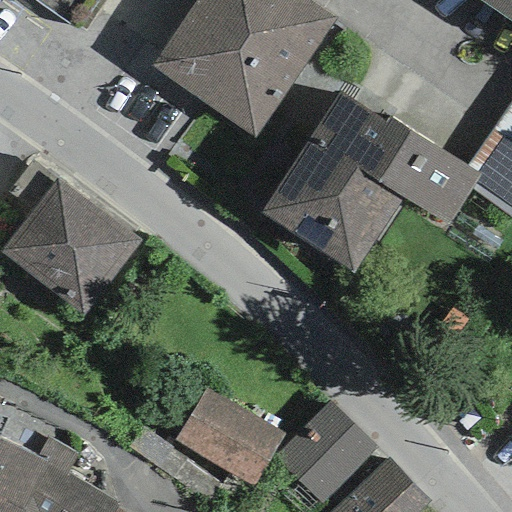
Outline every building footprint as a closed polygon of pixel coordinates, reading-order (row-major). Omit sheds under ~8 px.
[(34,0),(83,34),(105,2),(102,0),(34,0)] [(327,17),(302,0),(190,0),(154,57),(252,131),(327,17)] [(511,0),(479,0),(511,21),(511,0)] [(388,117),(384,124),(336,92),(259,210),(355,273),(402,201),(444,228),(479,176),(388,117)] [(511,218),(511,109),(471,169),(480,176),(471,190),(511,218)] [(138,243),(59,181),(2,252),(81,314),(138,243)] [(254,486),(285,434),(206,389),(175,440),(254,486)] [(331,402),(275,456),(320,501),(376,447),(331,402)] [(0,511),(124,511),(118,508),(66,474),(77,455),(49,438),(37,458),(0,438),(0,511)] [(388,459),(329,511),(418,511),(429,503),(388,459)]
